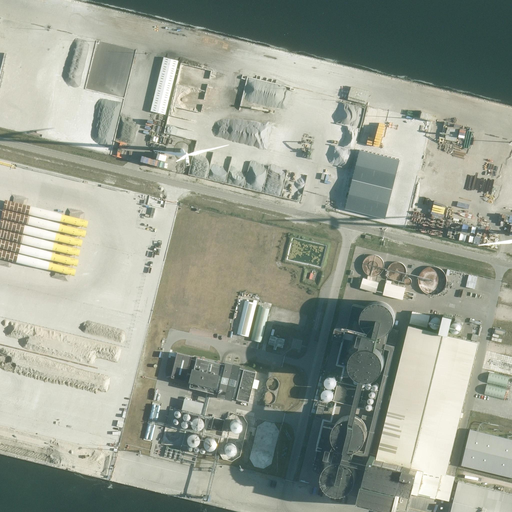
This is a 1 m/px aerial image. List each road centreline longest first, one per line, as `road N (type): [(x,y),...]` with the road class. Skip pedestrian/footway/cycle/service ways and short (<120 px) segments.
road 1 (unclassified): [(0,140),(351,224)]
road 2 (unclassified): [(351,224),(502,261)]
road 3 (unclassified): [(351,224),(316,369)]
road 4 (unknown): [(150,31),(125,159)]
road 5 (unknown): [(415,228),(443,104)]
